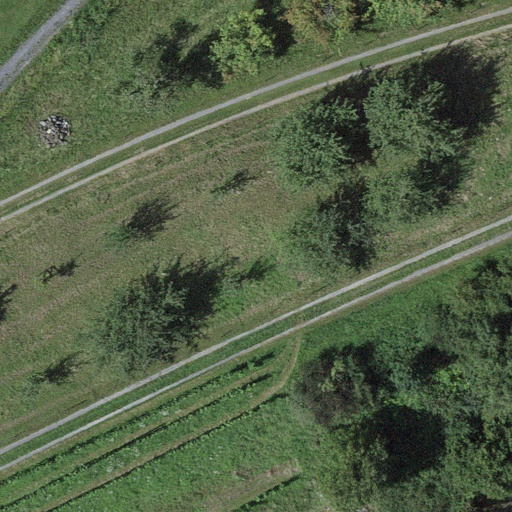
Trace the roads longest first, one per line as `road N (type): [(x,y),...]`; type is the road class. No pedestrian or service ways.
road 1 (track): [(511,227),(0,467)]
road 2 (track): [(0,212),(279,88),(511,17)]
